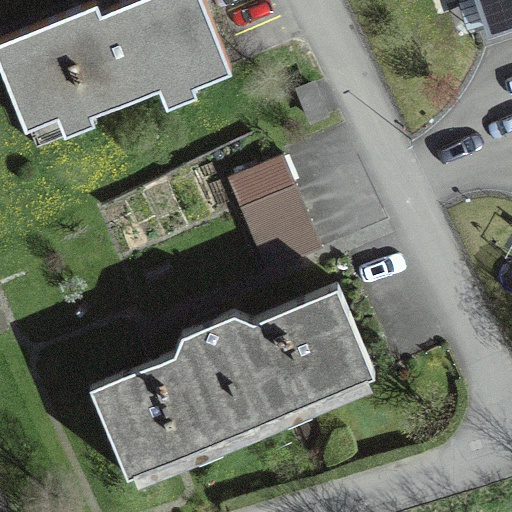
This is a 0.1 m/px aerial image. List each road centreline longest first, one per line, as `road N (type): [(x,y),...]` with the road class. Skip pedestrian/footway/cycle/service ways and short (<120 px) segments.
road 1 (residential): [(507,432),(311,0)]
road 2 (residential): [(507,432),(266,511)]
